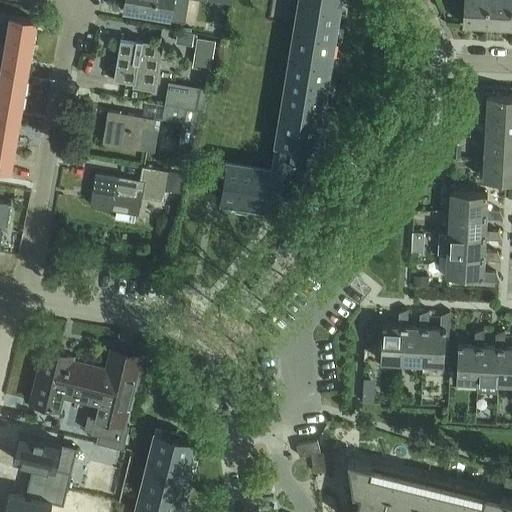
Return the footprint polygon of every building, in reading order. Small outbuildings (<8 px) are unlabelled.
[(127,0),(125,12),(171,20),(171,18),(184,21),(184,19),(183,19),(184,15),(186,16),(189,1),(187,0),(186,0),(127,0)] [(304,0),(303,11),(339,17),(341,0),(304,0)] [(464,0),(463,24),(489,25),(490,0),(464,0)] [(511,0),(490,0),(489,25),(511,26),(511,0)] [(334,46),(339,17),(303,11),(298,41),(334,46)] [(7,46),(31,49),(36,21),(12,17),(12,18),(0,15),(0,26),(10,28),(7,46)] [(178,30),(176,42),(192,45),(193,44),(196,44),(198,34),(195,34),(195,33),(178,30)] [(156,85),(163,46),(121,39),(114,78),(156,85)] [(329,74),(334,46),(298,41),(293,70),(329,74)] [(27,75),(31,49),(7,46),(2,72),(27,75)] [(325,101),(329,74),(293,70),(288,97),(325,101)] [(0,96),(22,101),(27,75),(2,72),(0,86),(0,96)] [(165,104),(201,110),(204,110),(209,89),(208,88),(169,81),(165,104)] [(454,85),(454,87),(454,99),(465,100),(465,88),(465,86),(466,85),(454,85)] [(487,119),(511,121),(511,96),(488,95),(487,119)] [(0,122),(18,125),(22,101),(0,96),(0,122)] [(321,127),(325,101),(288,97),(284,123),(321,127)] [(190,156),(201,110),(165,104),(163,119),(182,122),(177,153),(177,157),(189,159),(190,156)] [(155,151),(161,119),(156,119),(156,118),(108,110),(103,143),(155,151)] [(511,121),(487,119),(486,141),(511,142),(511,121)] [(0,145),(14,149),(18,125),(0,122),(0,145)] [(317,151),(321,127),(284,123),(280,146),(308,150),(317,151)] [(511,142),(486,141),(485,161),(511,163),(511,142)] [(0,169),(10,171),(14,149),(0,145),(0,169)] [(301,194),(308,150),(280,146),(276,173),(284,175),(281,191),(301,194)] [(173,156),(171,170),(186,173),(189,159),(177,157),(173,156)] [(511,163),(485,161),(484,179),(511,181),(511,163)] [(284,175),(276,173),(226,164),(220,201),(278,211),(281,191),(284,175)] [(98,173),(93,204),(118,208),(116,218),(136,222),(138,212),(140,196),(164,200),(166,190),(182,192),(183,192),(185,182),(186,173),(171,170),(153,167),(142,165),(139,180),(98,173)] [(450,216),(487,218),(503,219),(500,209),(487,209),(488,192),(452,190),(450,216)] [(0,241),(2,228),(8,229),(12,203),(0,201),(0,241)] [(486,229),(487,218),(450,216),(449,237),(486,238),(502,239),(499,230),(486,229)] [(414,235),(413,241),(424,242),(424,232),(414,232),(414,235)] [(485,250),(486,238),(449,237),(448,258),(484,259),(501,260),(498,251),(485,250)] [(484,271),(484,259),(448,258),(447,275),(477,277),(476,280),(500,281),(496,272),(484,271)] [(415,275),(415,286),(428,286),(428,276),(415,275)] [(404,325),(408,325),(409,309),(400,312),(399,325),(383,324),(381,349),(381,360),(381,361),(402,362),(404,325)] [(425,326),(429,326),(430,310),(420,313),(420,326),(408,325),(404,325),(402,362),(423,363),(425,326)] [(425,326),(423,363),(445,364),(446,334),(449,334),(450,311),(441,314),(440,327),(429,326),(425,326)] [(480,345),(484,345),(485,329),(475,332),(475,345),(460,344),(458,381),(478,382),(480,345)] [(501,346),(505,346),(506,329),(496,333),(495,346),(484,345),(480,345),(478,382),(478,392),(499,393),(499,383),(501,346)] [(511,346),(505,346),(501,346),(499,383),(511,383),(511,346)] [(365,348),(365,359),(381,360),(381,349),(365,348)] [(44,350),(32,401),(60,408),(64,393),(100,402),(92,433),(120,441),(126,415),(138,366),(135,365),(138,355),(127,352),(116,350),(113,359),(110,358),(107,369),(72,360),(73,357),(44,350)] [(364,379),(362,401),(375,402),(376,380),(364,379)] [(152,463),(188,473),(196,441),(160,432),(152,463)] [(19,434),(13,459),(39,466),(36,481),(68,489),(72,472),(57,469),(62,445),(19,434)] [(300,443),(303,454),(322,449),(319,438),(300,443)] [(511,511),(511,497),(348,458),(353,491),(355,491),(360,492),(355,511),(511,511)] [(181,501),(188,473),(152,463),(145,492),(181,501)] [(511,476),(507,475),(502,490),(511,492),(511,476)] [(10,491),(4,511),(49,511),(52,503),(64,505),(68,489),(36,481),(32,496),(10,491)] [(177,511),(181,501),(145,492),(139,511),(177,511)]
